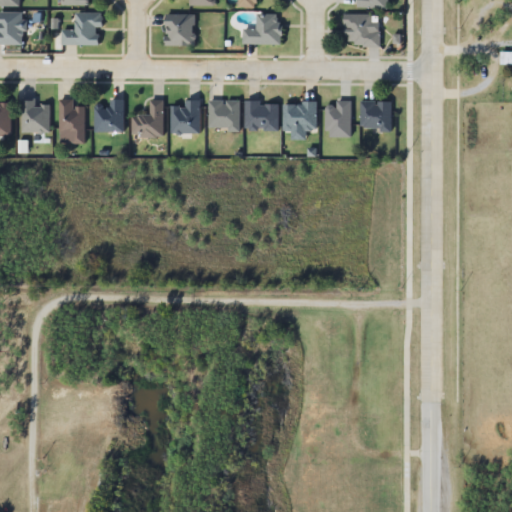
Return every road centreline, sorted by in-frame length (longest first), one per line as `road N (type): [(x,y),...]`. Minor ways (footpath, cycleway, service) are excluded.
road 1 (tertiary): [(429,0),(429,511)]
road 2 (residential): [(429,74),(0,66)]
